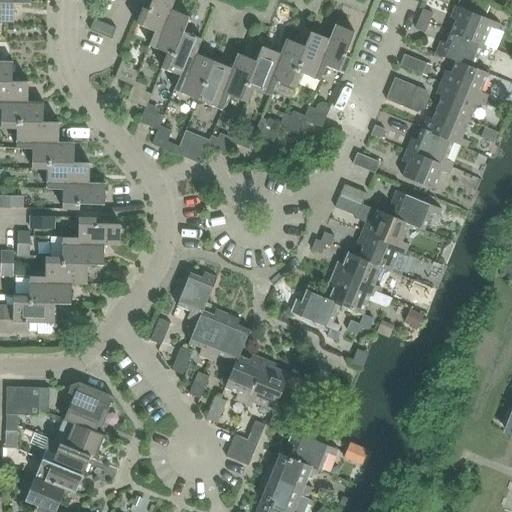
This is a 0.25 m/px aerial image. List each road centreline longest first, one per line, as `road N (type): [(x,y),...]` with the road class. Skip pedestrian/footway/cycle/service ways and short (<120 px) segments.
road 1 (residential): [(149,174),(66,78),(70,0)]
road 2 (residential): [(149,174),(202,170),(329,129)]
road 3 (residential): [(118,327),(151,286),(163,254),(164,214),(149,174)]
road 4 (residential): [(212,466),(118,327)]
road 5 (residential): [(0,368),(62,367),(92,355),(118,327)]
